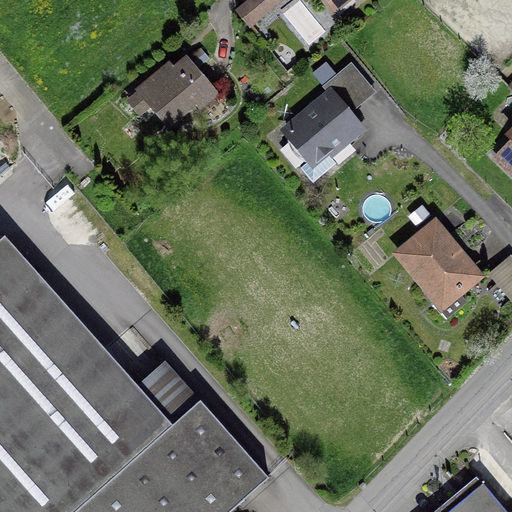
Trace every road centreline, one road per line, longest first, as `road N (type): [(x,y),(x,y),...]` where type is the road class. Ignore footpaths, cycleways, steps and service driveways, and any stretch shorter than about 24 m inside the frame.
road 1 (unknown): [(0,207),(32,215),(159,331),(330,511)]
road 2 (residential): [(511,354),(360,511)]
